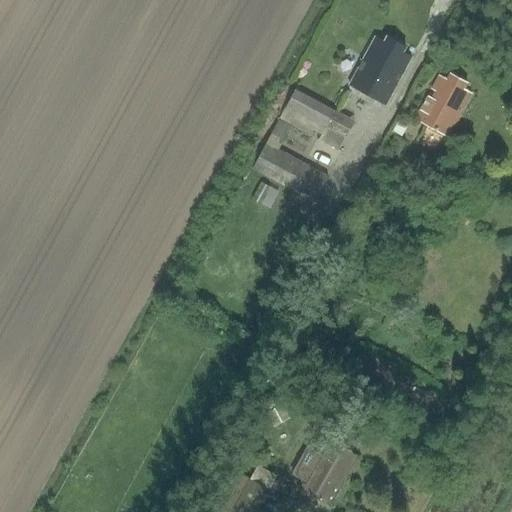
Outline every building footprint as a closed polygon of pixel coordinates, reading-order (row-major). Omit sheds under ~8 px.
[(386,104),(413,54),(378,35),(351,85),(386,104)] [(446,137),(471,92),(464,89),(469,81),(452,72),(448,79),(439,74),(415,120),(446,137)] [(252,170),(316,203),(330,177),(313,168),(325,145),(342,154),(358,123),(294,90),(252,170)] [(255,199),(275,208),(284,190),(264,180),(255,199)] [(323,439),(296,487),(329,505),(355,457),(348,453),(353,443),(335,434),(330,443),(323,439)] [(248,480),(230,511),(261,511),(258,510),(268,491),(248,480)]
